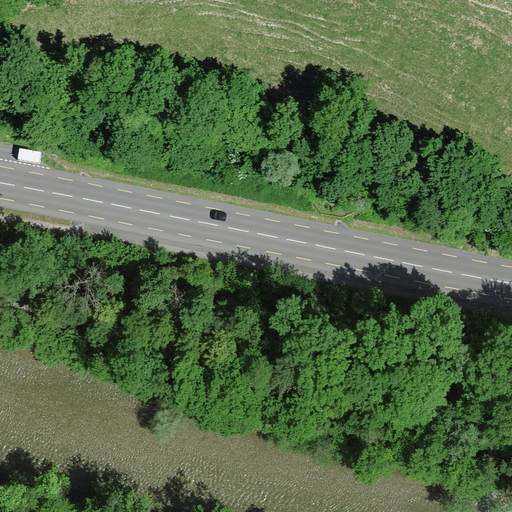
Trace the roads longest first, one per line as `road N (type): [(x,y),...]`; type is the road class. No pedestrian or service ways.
road 1 (track): [(511,449),(0,296)]
road 2 (primary): [(0,186),(511,285)]
